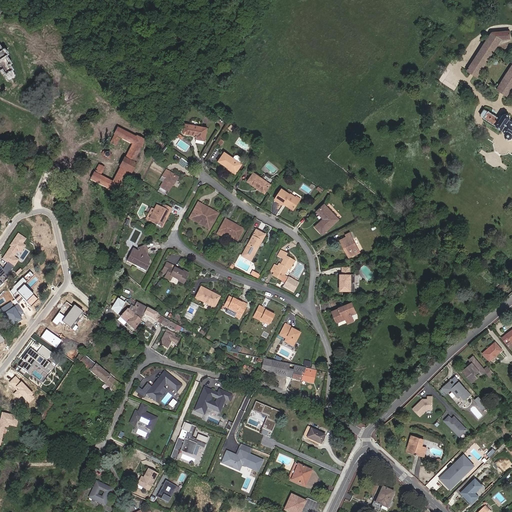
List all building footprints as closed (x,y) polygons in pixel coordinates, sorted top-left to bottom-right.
[(501,39),(491,33),(484,44),(494,51),(501,39)] [(494,51),(484,44),(466,71),(476,77),(487,62),(493,52),(494,51)] [(6,77),(13,72),(9,67),(11,66),(6,57),(7,57),(4,51),(2,52),(0,48),(0,72),(2,71),(6,77)] [(511,65),(506,74),(496,90),(507,97),(511,88),(511,65)] [(511,137),(511,121),(509,120),(510,118),(509,115),(506,113),(503,114),(502,116),(501,116),(498,116),(497,117),(488,111),(487,112),(483,109),(480,115),(483,118),(505,133),(504,135),(505,137),(508,139),(510,138),(511,137)] [(198,136),(197,143),(205,145),(206,141),(209,129),(187,125),(185,133),(198,136)] [(137,158),(146,142),(138,137),(137,138),(120,128),(112,142),(117,145),(121,138),(134,145),(127,158),(126,157),(120,168),(121,169),(113,182),(100,175),(104,168),(99,165),(91,179),(109,189),(117,194),(129,173),(131,174),(139,160),(137,158)] [(220,162),(230,170),(236,174),(242,165),(242,164),(244,160),(238,156),(236,157),(234,160),(225,154),(220,162)] [(174,170),(170,168),(166,175),(169,177),(167,180),(164,185),(171,189),(173,190),(181,176),(173,171),(174,170)] [(266,180),(256,174),(250,182),(267,194),(273,185),(272,184),(266,180)] [(291,195),(284,191),(278,201),(285,206),(286,205),(295,210),(300,203),(296,200),(298,198),(292,194),(291,195)] [(171,208),(174,210),(176,207),(168,202),(167,205),(161,202),(159,206),(153,217),(158,220),(158,218),(161,220),(160,221),(164,223),(168,217),(167,215),(171,208)] [(206,207),(201,204),(193,219),(196,221),(198,219),(209,226),(211,222),(215,225),(221,214),(213,210),(211,213),(204,209),(206,207)] [(150,215),(153,217),(159,206),(156,205),(150,215)] [(339,221),(324,206),(317,213),(324,220),(325,218),(327,220),(324,223),(323,222),(316,229),(324,237),(339,221)] [(166,224),(174,210),(171,208),(167,215),(168,217),(164,223),(166,224)] [(246,230),(238,225),(237,227),(231,223),(232,221),(229,220),(220,234),(224,236),(226,233),(240,241),(246,230)] [(260,240),(264,241),(267,235),(258,230),(249,244),(250,245),(246,253),(251,256),(260,240)] [(16,232),(1,259),(6,262),(2,270),(9,274),(18,258),(15,257),(18,251),(21,253),(25,245),(24,244),(27,238),(16,232)] [(345,244),(353,258),(358,255),(356,253),(360,251),(351,234),(347,236),(348,238),(341,241),(343,245),(345,244)] [(253,260),(264,241),(260,240),(251,256),(246,253),(245,255),(253,260)] [(138,262),(136,265),(148,270),(151,263),(150,262),(152,258),(150,254),(147,253),(146,251),(150,249),(148,243),(140,246),(140,251),(135,248),(130,257),(138,262)] [(343,245),(351,259),(353,258),(345,244),(343,245)] [(291,267),(295,259),(288,255),(290,252),(284,249),(281,255),(285,257),(283,263),(280,261),(279,264),(277,263),(273,270),(276,271),(277,270),(285,275),(287,272),(290,266),(291,267)] [(163,271),(169,273),(174,265),(168,262),(163,271)] [(167,277),(174,280),(176,276),(182,279),(181,280),(186,283),(191,273),(186,270),(185,271),(180,269),(180,270),(177,268),(178,267),(174,265),(169,273),(167,277)] [(277,270),(276,271),(275,273),(288,280),(291,275),(287,272),(285,275),(277,270)] [(353,282),(353,278),(351,278),(351,270),(345,270),(345,278),(343,278),(344,293),(354,293),(354,288),(357,288),(357,282),(353,282)] [(302,280),(291,275),(288,280),(286,283),(297,289),(302,280)] [(212,293),(213,290),(204,286),(199,298),(216,305),(220,296),(212,293)] [(222,295),(213,290),(212,293),(220,296),(216,305),(217,306),(222,295)] [(243,303),(232,297),(227,306),(239,312),(238,313),(243,316),(249,304),(244,302),(243,303)] [(111,309),(117,314),(124,304),(119,300),(111,309)] [(129,310),(141,320),(144,314),(148,308),(137,302),(135,308),(130,305),(129,310)] [(341,321),(342,324),(348,321),(350,325),(357,322),(354,316),(358,314),(354,304),(346,308),(346,309),(335,314),(339,322),(341,321)] [(264,319),(272,323),(275,316),(267,312),(269,309),(262,306),(257,317),(263,320),(264,319)] [(148,308),(144,314),(158,322),(161,316),(148,308)] [(134,330),(141,320),(129,310),(127,309),(119,317),(134,330)] [(170,321),(168,320),(161,316),(158,322),(167,327),(170,321)] [(184,329),(170,321),(167,327),(166,327),(173,331),(179,331),(183,332),(184,329)] [(294,326),(288,322),(282,333),(288,337),(290,334),(298,339),(302,332),(294,328),(294,326)] [(180,340),(177,339),(174,337),(175,334),(167,330),(159,345),(168,349),(171,342),(177,345),(180,340)] [(511,343),(511,331),(502,339),(506,344),(510,341),(511,343)] [(489,361),(502,351),(496,343),(483,353),(489,361)] [(117,382),(80,352),(76,360),(105,384),(112,390),(117,382)] [(469,381),(475,376),(479,373),(481,376),(485,373),(491,380),(495,376),(489,369),(485,372),(474,358),(470,361),(471,363),(470,364),(471,366),(469,368),(463,373),(469,381)] [(314,369),(263,359),(261,368),(271,374),(292,378),(310,382),(312,374),(315,374),(316,369),(314,369)] [(148,382),(139,393),(144,397),(148,393),(157,400),(161,395),(162,394),(159,391),(163,387),(166,383),(177,391),(182,385),(165,371),(153,386),(148,382)] [(450,382),(442,389),(446,394),(451,390),(457,398),(460,396),(464,401),(470,396),(459,383),(456,386),(454,383),(452,385),(450,382)] [(112,390),(105,384),(102,387),(109,393),(112,390)] [(163,387),(159,391),(162,394),(161,395),(162,396),(167,390),(163,387)] [(215,392),(204,388),(194,411),(204,415),(207,407),(215,411),(218,405),(222,406),(225,399),(229,401),(232,396),(220,390),(217,396),(214,394),(215,392)] [(420,402),(413,409),(420,417),(427,410),(432,410),(432,397),(427,397),(427,400),(423,400),(423,401),(421,403),(420,402)] [(478,398),(475,401),(482,409),(485,406),(478,398)] [(281,412),(254,401),(251,411),(266,417),(261,428),(272,433),(281,412)] [(142,403),(139,410),(144,413),(147,406),(142,403)] [(139,410),(138,412),(133,410),(130,418),(134,420),(145,425),(144,427),(149,429),(155,418),(144,413),(139,410)] [(449,417),(444,422),(459,438),(467,431),(454,418),(452,420),(449,417)] [(192,437),(196,427),(191,425),(188,432),(182,429),(172,453),(177,455),(180,449),(191,454),(195,444),(204,448),(206,443),(192,437)] [(323,445),(326,437),(326,436),(306,427),(303,433),(308,435),(307,438),(323,445)] [(412,436),(408,450),(423,456),(426,448),(422,447),(425,440),(412,436)] [(242,457),(226,451),(221,462),(243,473),(251,455),(244,452),(242,457)] [(488,458),(491,460),(497,454),(494,452),(488,458)] [(464,454),(438,480),(449,491),(475,466),(464,454)] [(289,479),(305,487),(312,472),(296,465),(289,479)] [(147,490),(156,474),(147,469),(141,479),(139,477),(137,481),(137,482),(136,484),(147,490)] [(165,496),(168,491),(165,489),(166,486),(170,488),(172,484),(164,480),(156,496),(159,498),(162,494),(165,496)] [(462,493),(472,503),(480,497),(475,491),(477,489),(478,490),(482,486),(476,480),(462,493)] [(105,505),(112,490),(96,483),(94,489),(95,489),(93,492),(92,492),(89,498),(105,505)] [(83,484),(76,499),(82,502),(89,487),(83,484)] [(175,486),(172,484),(168,491),(165,496),(169,498),(175,486)] [(378,503),(385,487),(383,486),(379,496),(378,496),(375,502),(378,503)] [(397,492),(385,487),(378,503),(375,502),(373,506),(378,509),(377,511),(380,511),(381,511),(384,506),(389,508),(397,492)] [(286,511),(301,511),(304,505),(303,501),(291,496),(284,511),(286,511)]
